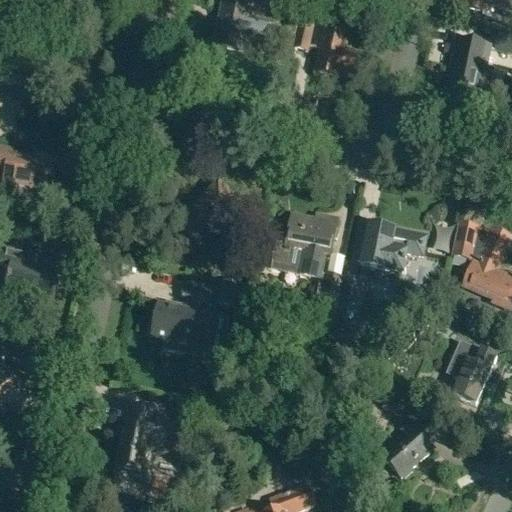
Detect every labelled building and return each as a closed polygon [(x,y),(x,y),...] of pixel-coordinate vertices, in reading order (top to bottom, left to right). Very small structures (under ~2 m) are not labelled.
[(252,14),(250,14),(253,3),(240,0),(225,0),(215,48),(242,53),(245,41),(260,44),(258,54),(271,57),(278,24),(251,19),(252,14)] [(466,0),(465,9),(488,14),(490,7),(506,10),(508,0),(466,0)] [(314,25),(301,22),(294,52),(307,54),(314,25)] [(348,31),(326,26),(315,76),(339,81),(340,77),(355,80),(360,57),(343,53),(348,31)] [(511,37),(500,34),(496,52),(511,55),(511,37)] [(473,109),(482,67),(487,68),(491,50),(457,43),(453,61),(457,62),(448,104),(473,109)] [(11,154),(0,151),(0,184),(2,185),(0,194),(0,198),(14,201),(16,188),(42,193),(43,189),(60,192),(65,165),(46,161),(46,165),(10,158),(11,154)] [(238,205),(218,186),(190,216),(188,215),(181,222),(183,224),(179,229),(198,248),(210,235),(231,254),(238,246),(218,227),(238,205)] [(262,216),(248,213),(240,250),(255,253),(262,216)] [(321,278),(324,266),(326,257),(331,258),(338,224),(322,221),(321,226),(292,221),(286,249),(277,247),(271,273),(319,283),(310,327),(331,331),(341,282),(321,278)] [(425,241),(394,235),(368,229),(360,270),(386,276),(386,275),(401,278),(405,256),(421,260),(425,241)] [(469,262),(475,265),(464,290),(494,302),(493,306),(511,313),(511,309),(511,282),(496,275),(510,242),(493,235),(493,236),(460,229),(453,259),(469,262)] [(33,258),(0,250),(0,269),(12,272),(5,302),(52,312),(60,278),(30,271),(33,258)] [(359,282),(344,279),(331,342),(346,345),(359,282)] [(243,288),(221,283),(216,306),(237,311),(243,288)] [(153,341),(160,342),(157,354),(202,364),(211,320),(195,317),(197,307),(200,307),(200,305),(210,307),(212,295),(184,289),(182,302),(184,303),(182,313),(159,309),(159,308),(158,308),(151,341),(152,341),(153,341)] [(461,369),(455,381),(448,397),(475,409),(486,383),(496,361),(481,355),(473,351),(467,366),(465,371),(461,369)] [(34,404),(0,362),(0,412),(8,406),(17,418),(34,404)] [(402,410),(387,402),(382,412),(397,420),(402,410)] [(184,405),(180,425),(227,435),(231,415),(184,405)] [(120,454),(116,474),(144,479),(149,453),(175,458),(180,430),(152,424),(153,419),(131,415),(123,455),(120,454)] [(408,439),(383,461),(401,481),(434,451),(410,424),(402,432),(408,439)] [(177,481),(172,508),(178,509),(195,486),(177,481)] [(308,489),(271,504),(273,511),(303,511),(315,508),(308,489)]
